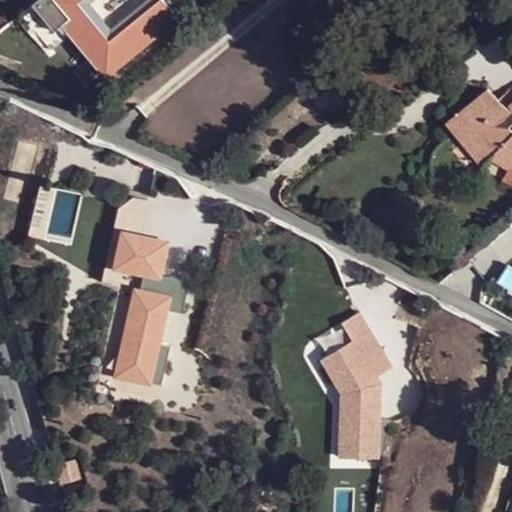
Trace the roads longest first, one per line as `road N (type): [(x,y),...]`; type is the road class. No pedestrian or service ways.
road 1 (residential): [(0,83),(356,250),(511,336)]
road 2 (tertiary): [(33,511),(0,381)]
